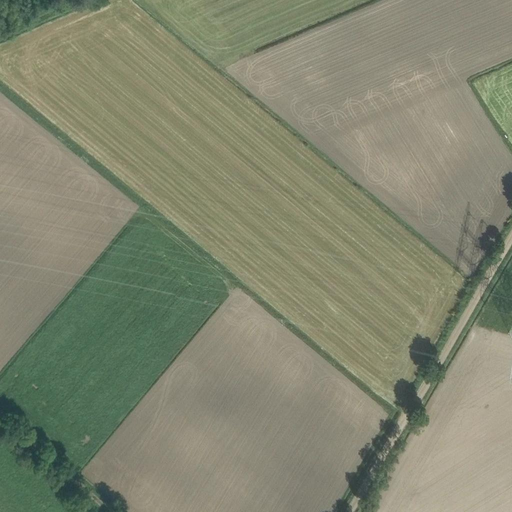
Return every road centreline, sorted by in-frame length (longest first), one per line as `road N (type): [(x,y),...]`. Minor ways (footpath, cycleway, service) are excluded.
road 1 (track): [(511,237),(412,415)]
road 2 (track): [(106,511),(0,421)]
